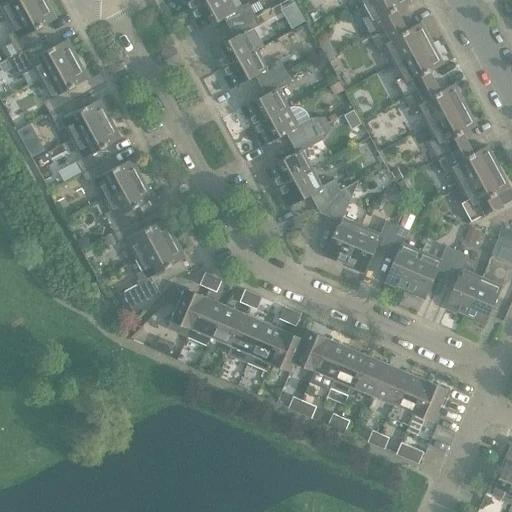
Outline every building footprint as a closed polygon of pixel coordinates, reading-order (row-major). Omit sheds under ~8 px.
[(0,0),(0,4),(8,19),(44,0),(0,0)] [(17,53),(25,49),(41,40),(35,30),(56,19),(46,0),(44,0),(8,19),(14,31),(7,35),(17,53)] [(191,11),(210,0),(182,0),(185,3),(186,2),(191,11)] [(230,0),(210,0),(191,11),(195,19),(193,20),(199,31),(224,17),(229,27),(255,14),(249,3),(236,10),(230,0)] [(409,0),(364,0),(361,2),(368,15),(361,18),(371,36),(395,24),(389,14),(411,3),(409,0)] [(222,68),(257,50),(247,32),(261,25),(255,14),(229,27),(234,37),(210,50),(216,61),(218,60),(222,68)] [(395,64),(422,49),(432,43),(421,22),(400,33),(395,24),(371,36),(381,55),(388,51),(395,64)] [(17,77),(34,68),(40,79),(78,59),(67,39),(46,51),(41,40),(25,49),(17,53),(7,59),(12,67),(17,77)] [(328,40),(320,45),(328,60),(337,55),(328,40)] [(422,49),(395,64),(402,76),(395,80),(404,98),(428,85),(423,76),(444,64),(432,43),(422,49)] [(257,50),(222,68),(226,76),(224,77),(230,88),(255,75),(260,85),(286,71),(280,60),(267,67),(257,50)] [(7,59),(0,62),(0,63),(4,72),(12,67),(7,59)] [(78,59),(40,79),(50,98),(43,102),(49,113),(73,100),(68,90),(89,79),(78,59)] [(286,71),(260,85),(265,95),(241,108),(247,119),(249,118),(253,126),(288,107),(278,89),(292,82),(286,71)] [(339,82),(330,87),(335,96),(344,91),(339,82)] [(428,85),(404,98),(414,116),(421,113),(428,125),(466,105),(454,84),(433,95),(428,85)] [(73,100),(49,113),(59,131),(66,127),(72,139),(110,119),(100,99),(79,110),(73,100)] [(466,105),(428,125),(435,138),(428,141),(438,160),(461,147),(456,137),(477,126),(466,105)] [(288,107),(253,126),(257,134),(255,135),(261,146),(286,133),(291,143),(328,123),(325,117),(311,118),(298,125),(288,107)] [(354,110),(345,115),(352,128),(361,124),(354,110)] [(110,119),(72,139),(83,158),(76,162),(82,173),(105,160),(100,150),(121,138),(110,119)] [(328,123),(291,143),(297,153),(265,170),(271,180),(273,179),(277,188),(312,169),(302,151),(323,140),(331,128),(328,123)] [(30,124),(18,131),(25,144),(37,137),(30,124)] [(461,147),(438,160),(447,178),(454,174),(461,187),(499,166),(487,145),(466,157),(461,147)] [(105,160),(82,173),(88,184),(95,180),(105,199),(142,178),(132,159),(111,170),(105,160)] [(499,166),(461,187),(468,199),(461,203),(471,222),(495,210),(489,199),(510,187),(499,166)] [(310,194),(320,213),(341,190),(335,179),(322,187),(312,169),(277,188),(282,196),(280,197),(286,208),(310,194)] [(398,169),(392,172),(397,181),(403,178),(398,169)] [(142,178),(105,199),(111,211),(104,214),(114,232),(137,220),(132,209),(153,198),(142,178)] [(404,180),(398,183),(403,193),(409,189),(404,180)] [(341,190),(320,213),(340,221),(325,256),(336,261),(337,259),(346,263),(361,226),(343,218),(353,195),(341,190)] [(137,220),(114,232),(118,241),(120,244),(127,240),(137,259),(175,238),(164,219),(143,230),(137,220)] [(380,234),(361,226),(346,263),(354,266),(353,268),(364,273),(375,248),(386,252),(397,225),(386,220),(380,234)] [(493,248),(499,234),(471,224),(465,238),(493,248)] [(406,289),(421,252),(403,244),(409,230),(397,225),(386,252),(396,257),(385,282),(397,287),(397,285),(406,289)] [(511,230),(502,226),(499,236),(511,241),(511,230)] [(114,232),(103,238),(108,246),(118,241),(114,232)] [(82,237),(77,240),(82,249),(90,245),(87,239),(82,237)] [(511,244),(511,241),(500,237),(492,254),(511,262),(511,248),(511,244)] [(172,284),(164,269),(185,258),(175,238),(137,259),(143,270),(136,274),(139,280),(138,286),(123,293),(134,313),(153,302),(172,284)] [(421,252),(406,289),(414,292),(413,294),(425,299),(436,273),(446,278),(458,251),(446,246),(440,260),(421,252)] [(458,251),(446,278),(456,282),(445,308),(457,313),(458,311),(466,315),(482,278),(463,270),(469,256),(458,251)] [(209,288),(214,277),(205,273),(200,284),(209,288)] [(214,277),(209,288),(217,291),(222,280),(214,277)] [(482,278),(466,315),(475,318),(474,320),(485,325),(501,287),(482,278)] [(188,338),(205,296),(185,287),(183,292),(177,307),(171,320),(172,320),(168,329),(188,338)] [(179,290),(167,303),(177,307),(183,292),(179,290)] [(240,301),(249,305),(253,294),(245,290),(240,301)] [(253,294),(249,305),(257,309),(262,297),(253,294)] [(205,296),(188,338),(207,346),(211,337),(225,305),(205,296)] [(225,305),(211,337),(231,346),(245,313),(225,305)] [(279,318),(288,322),(293,311),(284,307),(279,318)] [(293,311),(288,322),(296,325),(301,314),(293,311)] [(245,313),(231,346),(251,354),(265,322),(245,313)] [(265,322),(251,354),(247,364),(267,372),(271,363),(285,330),(265,322)] [(295,362),(315,370),(328,338),(308,329),(304,339),(295,362)] [(285,330),(271,363),(291,371),(295,362),(304,339),(285,330)] [(160,337),(155,349),(169,355),(174,344),(160,337)] [(328,338),(315,370),(334,379),(348,347),(328,338)] [(348,347),(334,379),(354,387),(368,355),(348,347)] [(374,396),(388,364),(368,355),(354,387),(374,396)] [(388,364),(374,396),(394,404),(408,372),(388,364)] [(414,413),(428,381),(408,372),(394,404),(414,413)] [(428,381),(414,413),(434,422),(448,389),(428,381)] [(297,411),(302,399),(293,395),(288,407),(297,411)] [(302,399),(297,411),(305,414),(310,403),(302,399)] [(337,428),(342,416),(333,413),(328,424),(337,428)] [(342,416),(337,428),(345,431),(350,420),(342,416)] [(377,445),(381,433),(372,430),(368,441),(377,445)] [(381,433),(377,445),(384,448),(389,437),(381,433)] [(507,460),(501,474),(496,485),(492,495),(511,503),(511,441),(504,460),(507,460)] [(401,442),(396,453),(419,463),(424,451),(401,442)]
